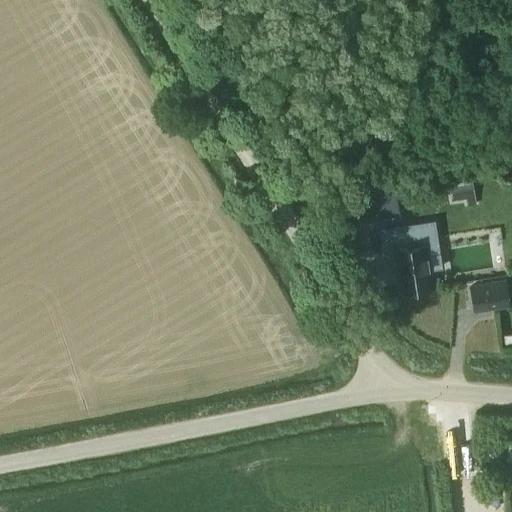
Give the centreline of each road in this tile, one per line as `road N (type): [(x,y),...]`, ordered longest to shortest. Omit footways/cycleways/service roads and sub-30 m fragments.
road 1 (unclassified): [(385,394),(371,350),(148,0)]
road 2 (unclassified): [(0,462),(385,394)]
road 3 (unclassified): [(385,394),(511,388)]
